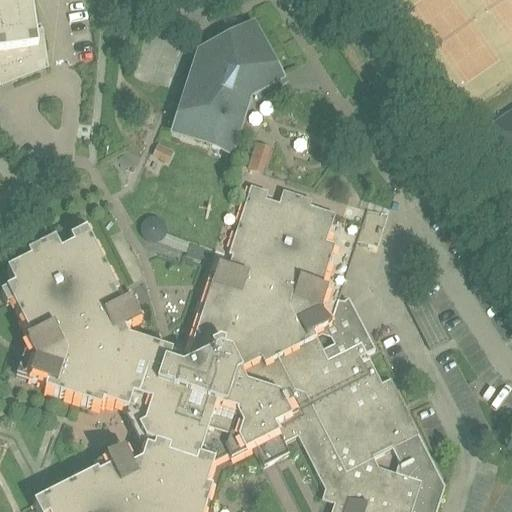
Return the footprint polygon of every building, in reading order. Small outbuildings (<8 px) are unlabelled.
[(0,0),(0,86),(46,69),(41,35),(35,35),(30,0),(0,0)] [(251,31),(201,57),(176,134),(228,151),(247,92),(275,78),(251,31)] [(511,111),(482,132),(511,174),(511,111)] [(266,172),(276,146),(260,140),(251,166),(266,172)] [(27,382),(45,388),(43,393),(98,411),(100,406),(133,416),(131,419),(143,443),(147,443),(140,464),(131,469),(123,452),(103,463),(108,472),(97,478),(96,475),(32,507),(34,511),(203,511),(210,494),(210,492),(205,490),(213,465),(227,458),(229,462),(252,451),(256,460),(265,455),(297,439),(324,493),(329,491),(332,498),(335,499),(331,511),(436,511),(443,491),(389,383),(381,387),(365,357),(374,353),(348,302),(342,305),(337,303),(357,244),(376,250),(386,218),(346,205),(342,220),(309,209),(311,203),(282,194),(278,206),(264,202),(267,195),(249,189),(228,256),(213,252),(178,358),(127,341),(122,333),(139,325),(129,305),(119,310),(114,299),(117,298),(84,233),(68,241),(71,248),(59,255),(53,243),(26,257),(29,262),(5,274),(13,289),(0,295),(0,296),(5,307),(10,305),(26,338),(21,341),(33,365),(27,382)]
